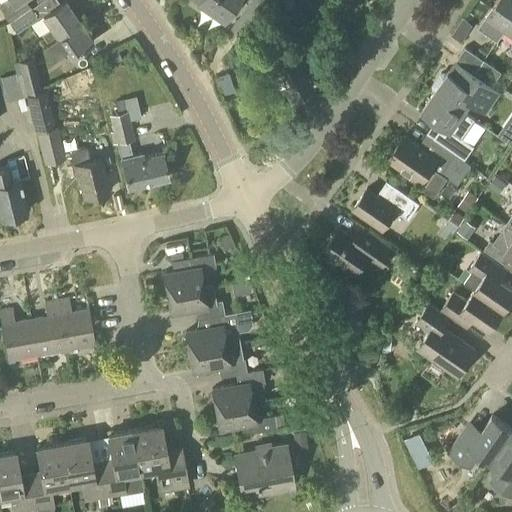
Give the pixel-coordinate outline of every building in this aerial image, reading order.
[(3,0),(0,2),(0,10),(9,23),(30,8),(24,0),(3,0)] [(224,24),(240,0),(201,0),(197,5),(224,24)] [(248,33),(271,0),(250,0),(234,22),(248,33)] [(506,29),(511,19),(511,0),(497,0),(479,25),(499,39),(506,29)] [(56,36),(78,21),(65,1),(42,16),(56,36)] [(280,37),(307,23),(298,6),(271,20),(280,37)] [(37,18),(30,8),(9,23),(16,33),(32,22),(37,18)] [(78,21),(56,36),(43,46),(52,59),(65,50),(70,57),(93,42),(78,21)] [(311,87),(296,61),(301,59),(292,44),(263,61),(272,76),(273,75),(278,84),(280,83),(290,99),(300,94),(304,95),(309,92),(310,88),(311,87)] [(465,48),(457,58),(475,71),(483,60),(465,48)] [(38,80),(33,58),(18,62),(21,73),(23,83),(38,80)] [(0,80),(5,101),(26,96),(23,83),(21,73),(0,78),(0,80)] [(434,92),(463,112),(471,101),(483,110),(496,92),(476,78),(469,88),(448,73),(446,75),(442,73),(440,73),(431,86),(431,89),(435,91),(434,92)] [(45,92),(26,96),(35,132),(53,127),(45,92)] [(474,119),(463,112),(434,92),(421,111),(442,126),(433,140),(448,150),(464,161),(473,147),(460,138),(474,119)] [(141,118),(135,97),(114,102),(117,114),(109,116),(113,132),(109,133),(112,145),(116,144),(128,141),(134,140),(130,121),(141,118)] [(470,166),(464,161),(448,150),(440,162),(403,136),(387,159),(419,181),(417,185),(434,197),(446,179),(457,186),(470,166)] [(127,188),(129,187),(130,190),(143,187),(143,186),(153,184),(153,182),(154,181),(168,178),(162,154),(142,158),(142,155),(134,157),(132,157),(128,141),(116,144),(120,160),(127,188)] [(89,161),(86,148),(71,152),(78,187),(81,186),(83,198),(108,192),(100,158),(89,161)] [(11,182),(8,167),(0,169),(0,217),(26,212),(19,180),(11,182)] [(419,204),(387,181),(377,196),(367,189),(353,208),(383,229),(395,210),(408,219),(419,204)] [(452,233),(464,217),(454,210),(437,234),(444,239),(449,231),(452,233)] [(511,257),(511,228),(505,224),(497,236),(497,241),(508,248),(505,251),(490,241),(483,250),(503,264),(509,255),(511,257)] [(362,243),(338,229),(323,251),(356,273),(367,257),(382,266),(392,252),(368,235),(362,243)] [(474,290),(503,310),(511,295),(511,288),(497,278),(504,267),(481,252),(468,271),(470,272),(462,283),(474,290)] [(166,294),(203,288),(202,286),(201,277),(209,275),(208,269),(215,268),(213,254),(186,259),(188,270),(163,274),(166,294)] [(197,320),(223,315),(221,301),(215,302),(212,285),(202,286),(203,288),(166,294),(170,314),(195,309),(197,320)] [(489,329),(503,310),(474,290),(467,300),(453,291),(440,311),(450,318),(450,317),(461,324),(468,314),(489,329)] [(57,303),(65,351),(94,345),(87,309),(70,312),(68,299),(56,302),(57,303)] [(36,356),(65,351),(57,303),(56,302),(44,304),(46,316),(30,319),(36,356)] [(450,318),(440,311),(429,304),(416,323),(429,332),(418,349),(457,376),(475,351),(462,342),(442,328),(450,318)] [(36,356),(30,319),(14,322),(11,309),(0,311),(0,318),(8,361),(36,356)] [(225,344),(225,346),(239,343),(237,332),(248,330),(251,324),(249,310),(223,315),(197,320),(195,331),(185,332),(189,351),(225,344)] [(228,362),(225,346),(225,344),(189,351),(192,372),(218,367),(220,378),(235,375),(246,373),(244,359),(228,362)] [(215,411),(251,404),(251,402),(264,400),(262,384),(264,383),(261,370),(246,373),(235,375),(237,385),(212,390),(215,411)] [(251,404),(215,411),(219,429),(244,425),(246,435),(276,430),(274,416),(254,419),(251,404)] [(489,462),(511,429),(492,415),(479,434),(466,426),(447,453),(470,468),(479,455),(489,462)] [(133,430),(140,472),(163,468),(167,490),(187,487),(180,447),(164,450),(160,426),(133,430)] [(511,429),(489,462),(499,470),(490,483),(511,498),(511,497),(511,429)] [(114,477),(140,472),(133,430),(107,435),(112,459),(101,461),(108,495),(117,494),(114,477)] [(108,495),(101,461),(90,463),(86,439),(61,444),(68,485),(94,481),(97,497),(98,506),(108,505),(107,495),(108,495)] [(43,490),(68,485),(61,444),(36,448),(40,472),(29,474),(36,508),(37,508),(37,511),(46,511),(46,507),(43,490)] [(242,497),(292,488),(284,445),(234,454),(242,497)] [(36,508),(29,474),(19,476),(15,452),(0,454),(0,497),(22,494),(25,510),(36,508)]
